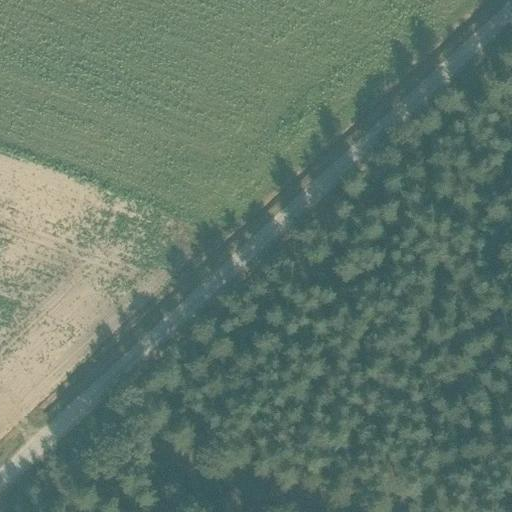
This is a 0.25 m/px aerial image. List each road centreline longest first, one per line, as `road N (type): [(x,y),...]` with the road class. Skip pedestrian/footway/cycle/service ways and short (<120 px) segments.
road 1 (unclassified): [(0,481),(511,15)]
road 2 (track): [(68,420),(344,511)]
